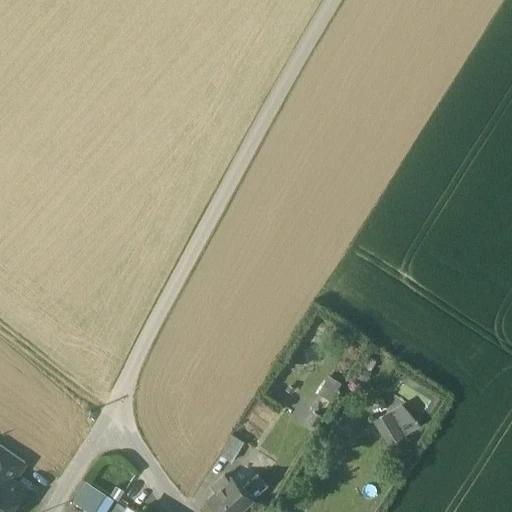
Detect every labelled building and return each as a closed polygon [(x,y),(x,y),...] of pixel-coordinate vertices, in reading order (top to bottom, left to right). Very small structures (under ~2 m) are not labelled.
[(332,399),(341,380),(328,374),(319,393),(332,399)] [(432,402),(401,382),(393,395),(423,415),(432,402)] [(314,414),(308,423),(315,428),(321,418),(314,414)] [(399,415),(393,419),(390,414),(380,419),(385,427),(380,430),(388,443),(402,435),(400,431),(407,428),(399,415)] [(245,444),(232,436),(220,455),(233,464),(245,444)] [(25,462),(0,444),(0,472),(12,481),(25,462)] [(249,465),(233,479),(253,500),(268,485),(249,465)] [(0,511),(4,511),(22,488),(12,481),(0,472),(0,511)] [(233,479),(230,482),(225,477),(214,487),(219,492),(210,501),(219,511),(241,511),(254,501),(253,500),(233,479)]
